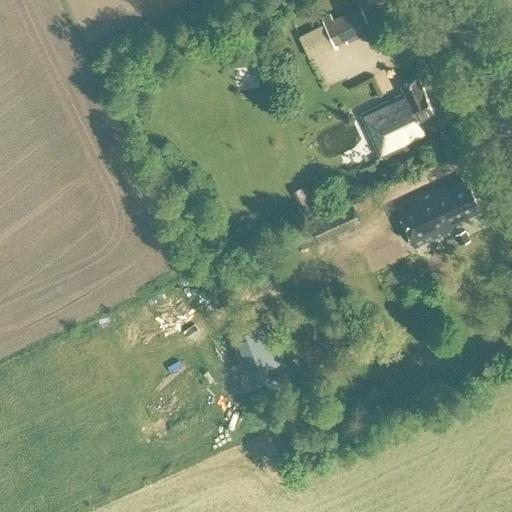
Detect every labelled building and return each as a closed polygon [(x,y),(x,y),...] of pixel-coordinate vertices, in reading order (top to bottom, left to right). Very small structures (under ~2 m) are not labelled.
[(332,13),(322,18),(336,47),(372,30),(361,5),(334,18),(332,13)] [(437,113),(418,77),(401,85),(405,95),(401,97),(400,94),(361,114),(382,158),(427,137),(420,121),(437,113)] [(462,219),(481,210),(467,180),(436,195),(433,190),(397,206),(416,247),(464,225),(462,219)] [(318,201),(310,183),(294,191),(303,209),(318,201)] [(369,194),(311,221),(320,240),(378,213),(369,194)] [(465,230),(455,234),(460,245),(470,240),(465,230)] [(268,323),(234,336),(252,384),(286,371),(268,323)]
